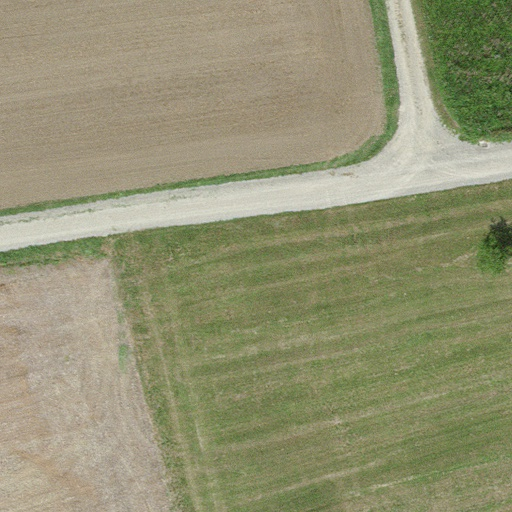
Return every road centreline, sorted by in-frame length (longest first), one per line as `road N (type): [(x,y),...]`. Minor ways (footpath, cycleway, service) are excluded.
road 1 (track): [(0,236),(511,159)]
road 2 (track): [(394,0),(431,175)]
